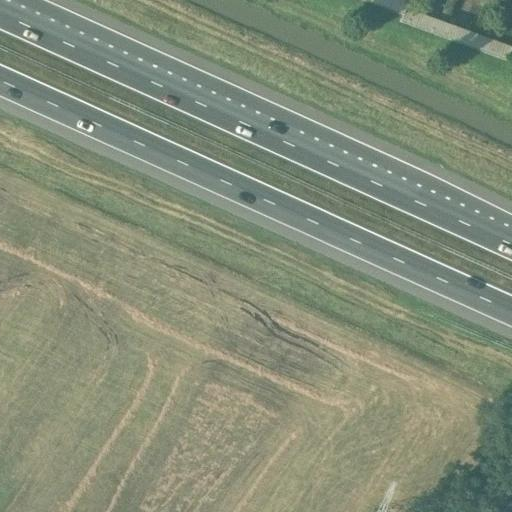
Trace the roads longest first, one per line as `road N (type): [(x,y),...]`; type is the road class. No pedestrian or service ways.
road 1 (motorway): [(511,247),(0,16)]
road 2 (motorway): [(0,84),(511,315)]
